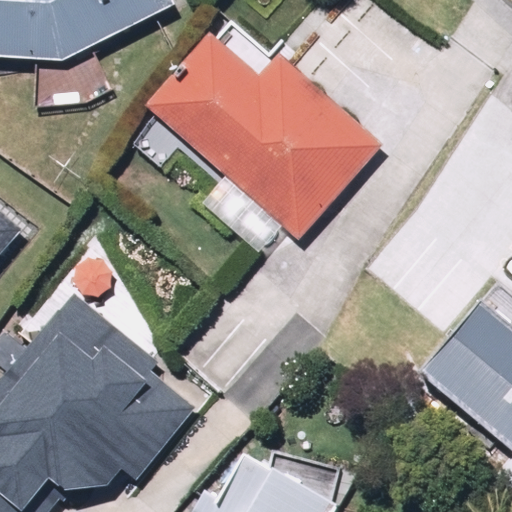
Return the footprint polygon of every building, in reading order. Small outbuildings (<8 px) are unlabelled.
[(0,0),(0,62),(58,63),(164,12),(157,0),(0,0)] [(208,45),(197,40),(137,113),(221,182),(195,213),(257,265),(281,236),(295,248),(375,151),(224,26),(208,45)] [(0,258),(20,235),(0,217),(0,258)] [(202,414),(68,301),(0,379),(0,511),(99,511),(122,486),(132,495),(202,414)] [(511,339),(473,306),(405,379),(503,463),(484,485),(511,509),(511,339)] [(340,496),(244,443),(205,511),(331,511),(340,496)]
